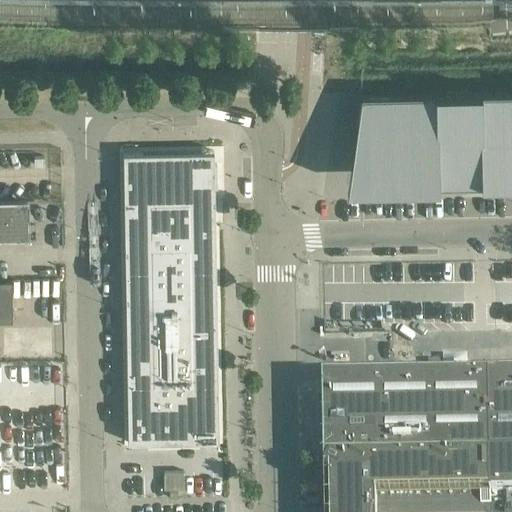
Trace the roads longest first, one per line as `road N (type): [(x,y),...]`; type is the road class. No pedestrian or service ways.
road 1 (unclassified): [(92,511),(82,116)]
road 2 (unclassified): [(276,511),(268,235)]
road 3 (unclassified): [(511,231),(268,235)]
road 4 (unclassified): [(82,116),(234,109),(256,120),(265,137),(266,172)]
